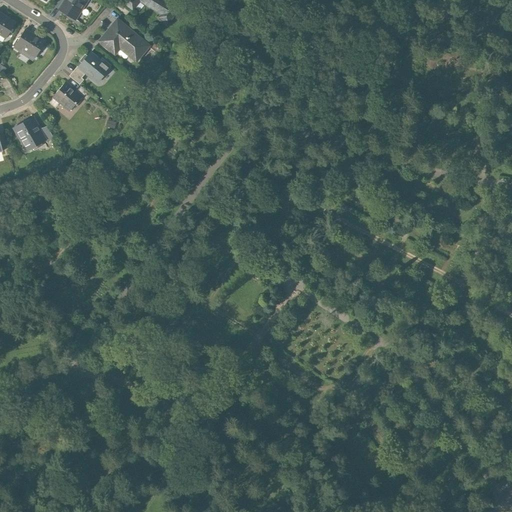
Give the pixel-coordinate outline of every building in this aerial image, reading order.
[(63,0),(57,10),(75,22),(89,0),(63,0)] [(168,0),(122,0),(122,1),(132,11),(140,2),(158,14),(157,17),(167,24),(181,7),(168,0)] [(16,21),(0,10),(0,35),(5,39),(16,21)] [(152,46),(117,16),(96,40),(113,55),(118,49),(136,64),(152,46)] [(46,41),(25,27),(12,47),(33,61),(46,41)] [(111,67),(91,50),(76,67),(97,84),(111,67)] [(84,94),(66,80),(52,97),(69,112),(84,94)] [(46,140),(33,115),(12,127),(25,152),(46,140)]
